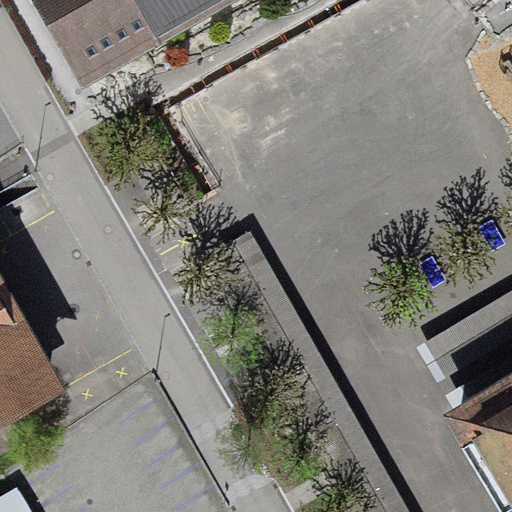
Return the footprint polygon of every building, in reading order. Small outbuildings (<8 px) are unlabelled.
[(39,0),(81,74),(212,0),(39,0)] [(409,511),(250,231),(233,240),(386,511),(409,511)] [(0,295),(0,415),(52,386),(0,295)] [(511,505),(511,377),(456,410),(511,505)] [(25,511),(14,493),(0,502),(0,511),(25,511)]
